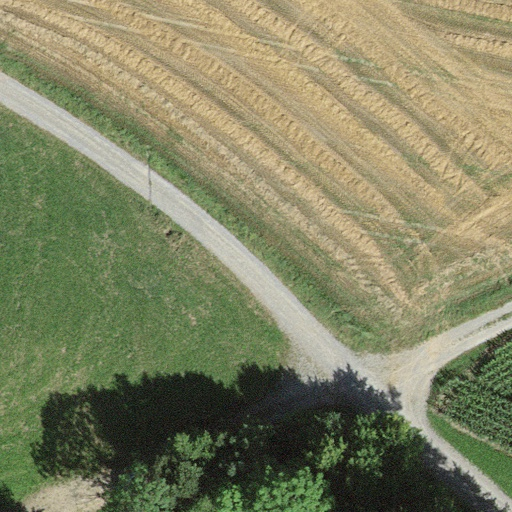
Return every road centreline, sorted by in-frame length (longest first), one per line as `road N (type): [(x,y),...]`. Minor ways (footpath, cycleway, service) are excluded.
road 1 (track): [(0,63),(236,225),(347,392)]
road 2 (track): [(494,511),(347,392)]
road 3 (track): [(347,392),(511,307)]
